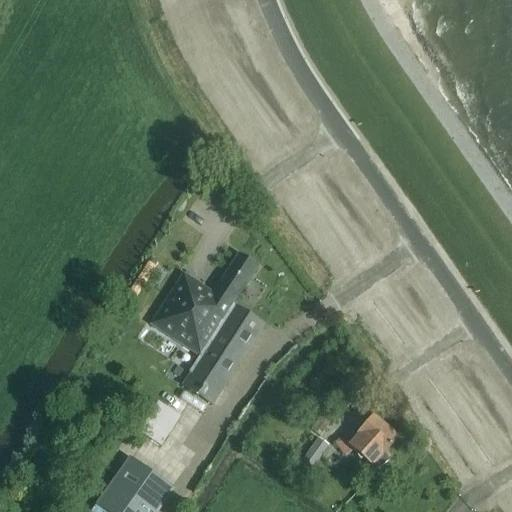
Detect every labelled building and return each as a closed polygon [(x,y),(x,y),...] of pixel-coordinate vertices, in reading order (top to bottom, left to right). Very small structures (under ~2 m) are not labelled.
[(179,380),(193,390),(214,404),(267,327),(233,304),(256,271),(242,261),(216,298),(201,288),(197,290),(183,280),(151,326),(195,356),(179,380)] [(313,433),(320,437),(333,421),(326,416),(313,433)] [(363,435),(349,434),(336,443),(344,455),(359,453),(374,473),(390,462),(385,455),(400,438),(377,420),(363,435)] [(329,447),(319,439),(300,465),(310,473),(329,447)] [(159,511),(175,490),(129,458),(96,506),(104,511),(159,511)]
